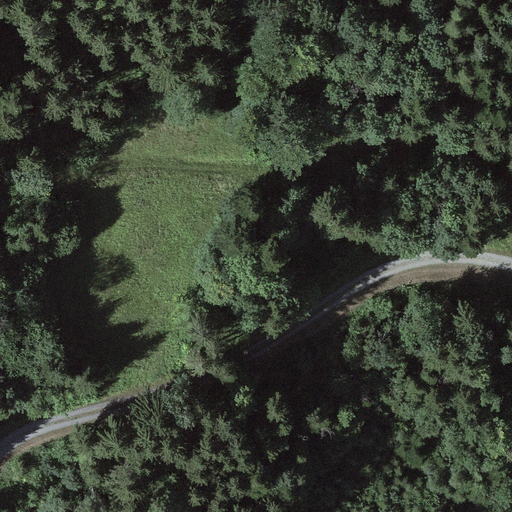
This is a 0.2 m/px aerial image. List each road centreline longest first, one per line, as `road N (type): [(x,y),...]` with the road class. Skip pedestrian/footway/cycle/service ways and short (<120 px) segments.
road 1 (track): [(0,454),(20,435),(246,358),(390,265),(444,255),(511,264)]
road 2 (track): [(511,184),(478,156),(414,140),(354,144),(259,171),(136,165),(0,205)]
